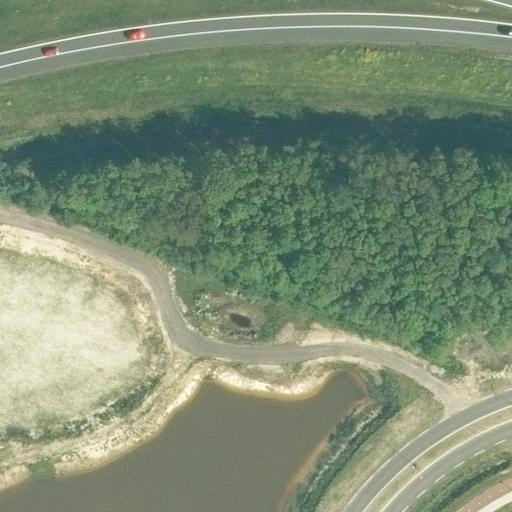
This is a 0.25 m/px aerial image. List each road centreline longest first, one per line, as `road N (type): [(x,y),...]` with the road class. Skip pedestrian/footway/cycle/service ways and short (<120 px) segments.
road 1 (track): [(470,413),(430,382),(364,350),(259,354),(201,345),(176,328),(155,278),(138,261),(0,216)]
road 2 (motorway): [(0,64),(254,26),(511,32)]
road 3 (unclassified): [(511,396),(432,435),(352,511)]
road 4 (unclassified): [(391,511),(460,453),(511,429)]
